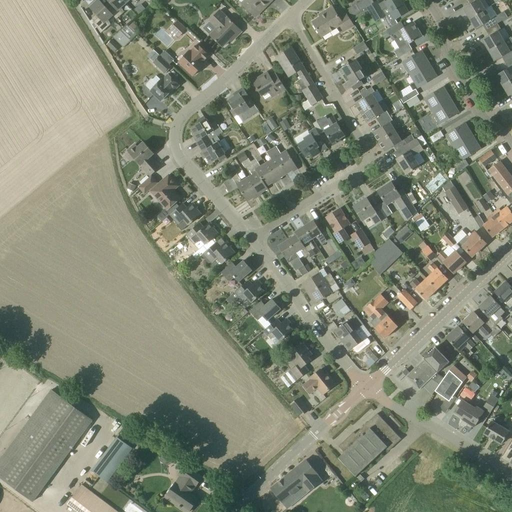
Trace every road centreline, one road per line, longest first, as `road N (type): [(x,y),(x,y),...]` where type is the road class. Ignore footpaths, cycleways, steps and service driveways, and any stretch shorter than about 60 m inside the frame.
road 1 (residential): [(253,240),(365,160),(361,135),(290,16)]
road 2 (residential): [(253,240),(186,163),(174,137),(180,118),(290,16)]
road 3 (tertiary): [(367,387),(511,247)]
road 4 (residential): [(367,387),(253,240)]
road 5 (tertiary): [(237,511),(367,387)]
road 6 (residential): [(511,147),(441,56),(438,25),(424,0)]
road 7 (residential): [(511,470),(367,387)]
